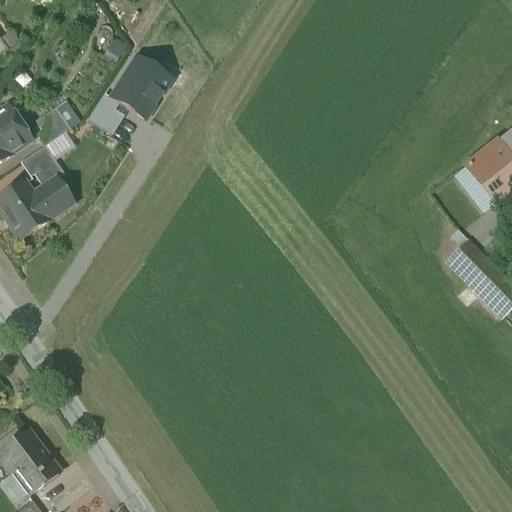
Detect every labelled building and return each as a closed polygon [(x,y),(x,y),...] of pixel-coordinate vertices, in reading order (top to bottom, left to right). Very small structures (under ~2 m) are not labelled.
[(190,37),(179,20),(164,30),(176,47),(190,37)] [(119,108),(128,113),(144,124),(170,84),(137,62),(111,102),(119,108)] [(87,125),(101,135),(119,108),(111,102),(104,98),(87,125)] [(119,108),(101,135),(110,140),(128,113),(119,108)] [(56,113),(37,126),(43,135),(62,122),(56,113)] [(0,166),(11,160),(10,158),(30,145),(11,117),(0,124),(0,166)] [(43,135),(38,138),(46,151),(71,134),(62,122),(43,135)] [(511,136),(468,171),(499,210),(511,199),(511,136)] [(46,151),(21,168),(31,183),(36,180),(44,193),(65,179),(46,151)] [(65,185),(35,206),(48,224),(77,202),(65,185)] [(23,189),(0,204),(0,215),(20,244),(48,224),(35,206),(23,189)] [(511,314),(511,288),(468,245),(448,265),(505,322),(511,314)] [(28,435),(0,456),(0,463),(11,478),(28,501),(59,478),(28,435)] [(28,501),(11,478),(0,486),(0,488),(16,510),(28,501)]
